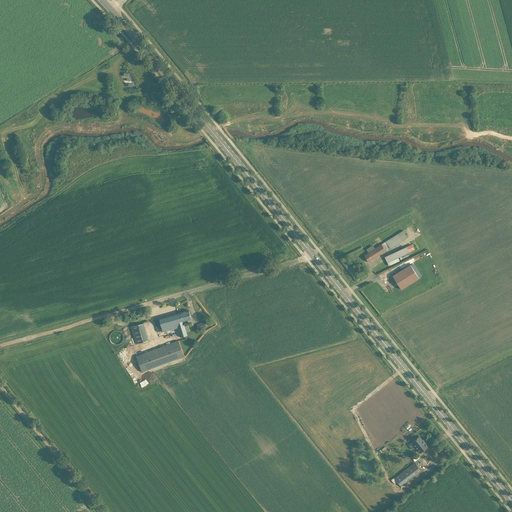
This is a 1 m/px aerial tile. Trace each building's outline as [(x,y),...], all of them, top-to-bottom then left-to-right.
[(368,253),(364,255),(368,262),(373,259),(390,248),(385,242),(368,253)] [(393,276),(401,289),(419,278),(410,265),(393,276)] [(178,329),(181,338),(187,336),(183,322),(191,319),(189,310),(154,320),(156,325),(157,332),(162,330),(163,332),(178,328),(178,329)] [(149,340),(144,323),(131,326),(136,343),(149,340)] [(115,344),(116,345),(117,345),(119,344),(120,344),(121,343),(122,342),(122,341),(123,340),(123,339),(123,337),(123,336),(123,335),(122,334),(122,333),(121,332),(120,332),(119,331),(118,331),(116,331),(114,331),(113,331),(112,332),(112,333),(111,334),(110,335),(110,336),(110,337),(110,338),(110,340),(111,341),(111,342),(112,343),(113,344),(115,344)] [(136,356),(142,372),(184,356),(178,340),(136,356)] [(377,392),(381,396),(387,391),(384,387),(377,392)] [(412,443),(420,453),(428,446),(425,442),(424,442),(419,436),(412,443)] [(439,465),(443,463),(438,453),(434,455),(439,465)] [(395,478),(402,487),(422,472),(415,463),(395,478)]
